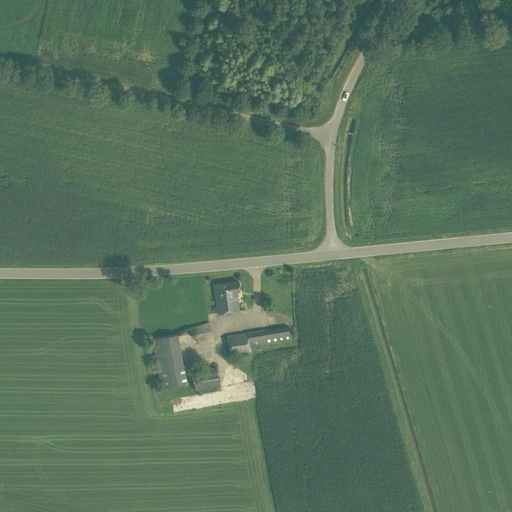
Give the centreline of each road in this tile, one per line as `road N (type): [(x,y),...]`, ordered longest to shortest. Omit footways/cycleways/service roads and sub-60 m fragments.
road 1 (unclassified): [(331,137),(0,60)]
road 2 (tertiary): [(0,273),(134,272),(331,255)]
road 3 (tertiary): [(511,237),(331,255)]
road 4 (unclassified): [(331,137),(393,0)]
